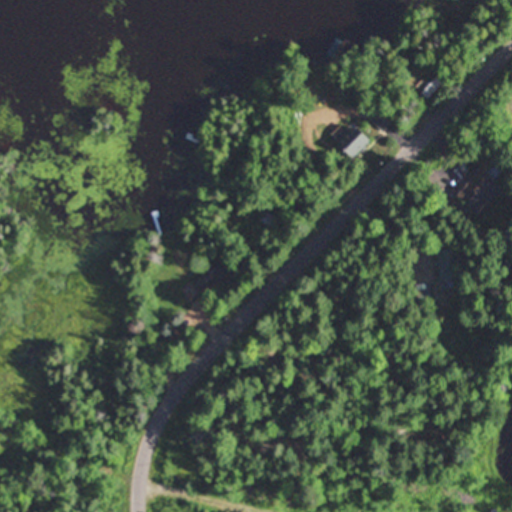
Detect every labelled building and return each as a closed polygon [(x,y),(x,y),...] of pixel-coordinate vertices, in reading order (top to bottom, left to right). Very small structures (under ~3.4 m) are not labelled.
[(444,81),(439,75),(421,91),(426,97),(444,81)] [(333,138),(352,157),(370,140),(357,126),(351,132),(346,126),(333,138)] [(499,190),(481,170),(456,193),(475,212),(499,190)] [(261,221),(273,227),(280,212),(268,206),(261,221)] [(458,249),(438,249),(438,282),(458,282),(458,249)] [(196,294),(236,271),(229,259),(189,282),(196,294)]
